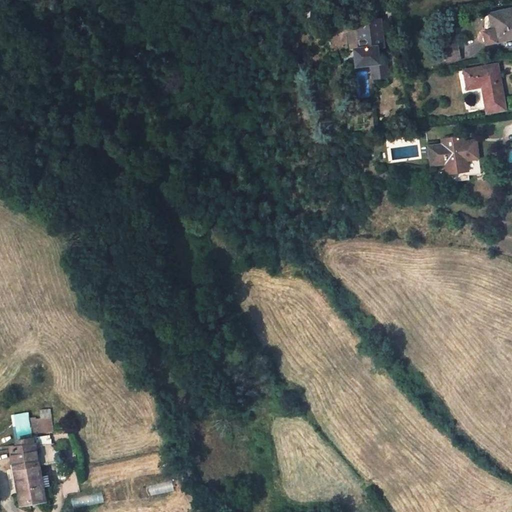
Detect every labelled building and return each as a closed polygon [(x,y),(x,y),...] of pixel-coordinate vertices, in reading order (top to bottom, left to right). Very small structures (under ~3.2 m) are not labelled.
[(511,9),(489,14),(489,15),(492,30),(484,32),(483,32),(486,44),(495,42),(511,39),(511,37),(511,36),(511,9)] [(485,16),(484,32),(492,30),(489,15),(485,16)] [(384,47),(380,20),(358,23),(359,32),(349,33),(351,50),(354,49),(356,67),(372,65),(379,64),(378,48),(384,47)] [(358,23),(348,24),(349,33),(359,32),(358,23)] [(447,63),(460,61),(459,53),(457,44),(445,46),(439,47),(441,56),(444,55),(444,57),(447,57),(447,63)] [(372,65),(373,78),(388,77),(386,63),(379,64),(372,65)] [(487,74),(498,72),(497,64),(486,66),(487,74)] [(483,87),(487,113),(505,109),(498,72),(487,74),(486,66),(464,71),(468,89),(483,87)] [(353,82),(352,71),(343,72),(348,83),(353,82)] [(442,145),(429,147),(431,165),(446,163),(467,160),(464,142),(464,137),(442,140),(442,145)] [(476,141),(464,142),(467,160),(469,171),(469,176),(481,174),(476,141)] [(446,163),(447,174),(469,171),(467,160),(446,163)] [(469,171),(447,174),(449,183),(470,180),(469,176),(469,171)] [(259,177),(252,181),(265,199),(271,195),(259,177)] [(40,409),(41,417),(32,417),(33,432),(54,431),(52,408),(40,409)] [(35,438),(17,440),(18,445),(12,446),(19,501),(44,498),(40,466),(58,464),(55,442),(36,445),(35,438)]
